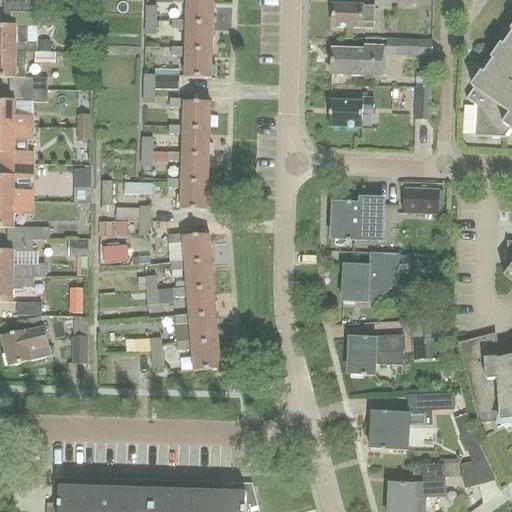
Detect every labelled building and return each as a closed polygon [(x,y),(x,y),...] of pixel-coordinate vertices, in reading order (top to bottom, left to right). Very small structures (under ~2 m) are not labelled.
[(3,0),(3,13),(32,14),(32,0),(3,0)] [(173,0),(173,4),(187,5),(187,23),(187,26),(213,27),(213,0),(173,0)] [(374,25),(374,8),(333,7),(333,29),(362,30),(362,24),(374,25)] [(145,8),(145,22),(156,22),(156,8),(145,8)] [(36,54),(36,44),(27,44),(27,29),(39,29),(39,14),(32,14),(3,13),(3,27),(0,27),(0,53),(25,54),(36,54)] [(156,22),(145,22),(144,36),(156,36),(156,22)] [(187,26),(187,23),(173,23),(172,31),(187,32),(186,50),(186,53),(212,53),(213,27),(187,26)] [(511,33),(465,101),(475,108),(474,137),(472,137),(472,138),(506,140),(506,139),(510,132),(511,133),(511,33)] [(432,58),(432,41),(387,40),(386,57),(432,58)] [(382,77),(382,62),(382,49),(366,49),(366,51),(332,51),(332,77),(382,77)] [(186,53),(186,50),(172,50),(171,58),(186,58),(185,80),(211,80),(212,53),(186,53)] [(25,79),(25,54),(0,53),(0,78),(8,79),(8,91),(47,91),(47,79),(25,79)] [(155,77),(143,77),(143,92),(154,92),(178,93),(178,77),(155,77)] [(414,122),(430,122),(431,89),(415,89),(414,122)] [(15,102),(35,103),(47,103),(47,91),(8,91),(8,102),(0,102),(0,128),(33,129),(33,117),(15,117),(15,102)] [(143,92),(143,106),(154,106),(154,92),(143,92)] [(344,99),(343,103),(330,103),(329,129),(361,130),(362,116),(373,117),(373,101),(344,99)] [(184,131),(209,131),(210,104),(184,103),(184,101),(170,101),(170,110),(184,110),(184,128),(184,131)] [(77,117),(77,130),(90,130),(90,117),(77,117)] [(34,154),(15,154),(15,140),(33,141),(33,129),(0,128),(0,166),(34,167),(34,154)] [(183,158),(208,159),(209,131),(184,131),(184,128),(169,128),(169,136),(183,137),(183,155),(183,158)] [(77,143),(90,143),(90,130),(77,130),(77,143)] [(141,139),(141,154),(152,154),(153,139),(141,139)] [(152,154),(141,154),(140,168),(152,168),(152,163),(168,163),(169,155),(152,154)] [(183,164),(182,182),(182,185),(208,186),(208,159),(183,158),(183,155),(169,155),(168,163),(183,164)] [(0,203),(30,204),(30,203),(30,192),(15,192),(15,178),(34,178),(34,167),(0,166),(0,203)] [(81,168),(80,198),(93,199),(95,169),(81,168)] [(182,185),(182,182),(168,182),(168,190),(182,191),(181,212),(207,213),(208,186),(182,185)] [(112,184),(102,184),(102,208),(112,208),(112,184)] [(125,185),(124,196),(152,197),(153,185),(125,185)] [(405,216),(437,217),(438,193),(406,192),(405,216)] [(351,241),(360,242),(380,243),(382,201),(360,200),(360,206),(352,206),(352,203),(347,203),(347,206),(335,206),(334,241),(347,241),(347,244),(351,244),(351,241)] [(33,203),(30,203),(30,204),(0,203),(0,228),(6,229),(6,241),(32,241),(33,229),(14,229),(14,216),(33,216),(33,203)] [(139,223),(150,223),(151,209),(139,209),(139,223)] [(150,223),(139,223),(138,237),(150,237),(150,223)] [(49,229),(33,229),(32,241),(32,242),(49,242),(49,229)] [(185,266),(212,263),(210,237),(183,239),(183,236),(168,237),(169,245),(184,244),(185,262),(185,266)] [(32,241),(6,241),(6,253),(0,252),(0,278),(33,279),(44,279),(45,266),(38,266),(38,254),(33,254),(32,242),(32,241)] [(88,258),(88,244),(69,243),(68,258),(88,258)] [(511,248),(508,249),(508,244),(507,244),(506,267),(507,267),(511,270),(505,279),(511,284),(511,359),(498,363),(498,361),(490,362),(484,339),(458,346),(478,426),(502,425),(502,420),(511,419),(511,248)] [(127,247),(103,249),(105,266),(128,263),(127,247)] [(370,254),(369,268),(344,267),(343,303),(368,304),(369,303),(375,303),(397,283),(399,256),(370,254)] [(188,292),(214,290),(212,263),(185,266),(185,262),(171,263),(171,272),(186,271),(187,289),(188,292)] [(0,303),(13,304),(13,291),(22,292),(22,290),(33,290),(33,279),(0,278),(0,303)] [(146,293),(157,292),(156,278),(145,279),(146,293)] [(190,319),(216,317),(214,290),(188,292),(187,289),(173,290),(174,299),(188,298),(190,316),(190,319)] [(157,292),(146,293),(147,307),(158,306),(157,292)] [(41,318),(41,305),(16,304),(16,317),(41,318)] [(192,346),(219,344),(216,317),(190,319),(190,316),(175,317),(176,325),(190,324),(192,343),(192,346)] [(73,338),(87,338),(87,320),(73,320),(73,338)] [(411,324),(413,348),(440,346),(438,322),(411,324)] [(8,367),(51,357),(44,328),(2,339),(8,367)] [(87,338),(73,338),(72,338),(72,366),(87,366),(87,338)] [(402,367),(402,353),(404,353),(404,338),(372,340),(372,342),(352,340),(350,377),(374,378),(375,366),(402,367)] [(151,355),(162,354),(161,340),(150,341),(151,355)] [(221,371),(219,344),(192,346),(192,343),(177,344),(178,353),(192,352),(194,373),(221,371)] [(163,368),(162,354),(151,355),(152,369),(163,368)] [(454,397),(441,397),(442,412),(454,412),(454,397)] [(408,454),(410,429),(431,428),(431,414),(392,414),(391,416),(372,414),(370,450),(408,454)] [(461,441),(472,464),(478,487),(495,483),(473,436),(461,441)] [(465,490),(478,487),(472,464),(459,467),(465,490)] [(425,511),(426,499),(445,498),(444,484),(444,466),(421,467),(422,485),(410,485),(409,487),(390,486),(388,511),(425,511)] [(47,506),(46,511),(103,511),(104,487),(56,486),(56,506),(47,506)] [(103,511),(151,511),(153,489),(104,487),(103,511)] [(153,489),(151,511),(200,511),(201,491),(153,489)] [(252,511),(249,511),(249,492),(201,491),(200,511),(252,511)]
